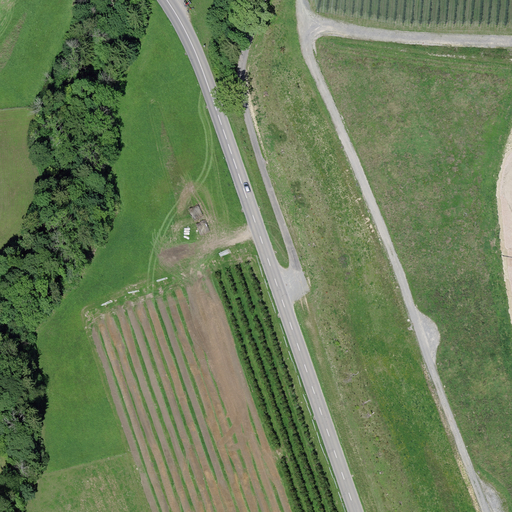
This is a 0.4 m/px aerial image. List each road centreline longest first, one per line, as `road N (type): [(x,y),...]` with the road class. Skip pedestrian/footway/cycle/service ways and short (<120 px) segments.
road 1 (tertiary): [(355,511),(199,60),(167,0)]
road 2 (track): [(299,277),(242,98),(241,65),(266,0)]
